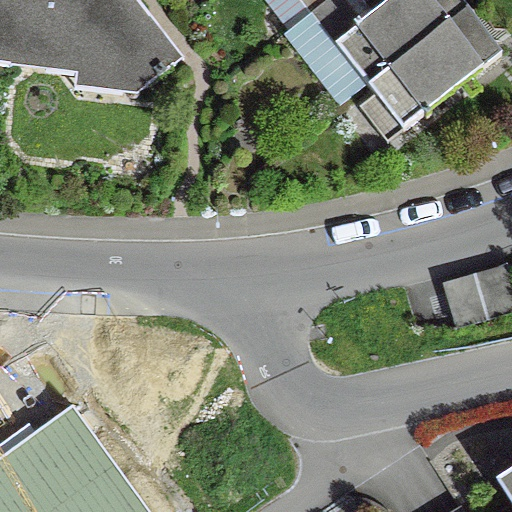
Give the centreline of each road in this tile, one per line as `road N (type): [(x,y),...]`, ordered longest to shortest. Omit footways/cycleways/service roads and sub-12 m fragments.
road 1 (residential): [(249,268),(264,357),(298,402),(332,411),(511,379)]
road 2 (residential): [(249,268),(382,247),(511,208)]
road 3 (residential): [(0,258),(249,268)]
